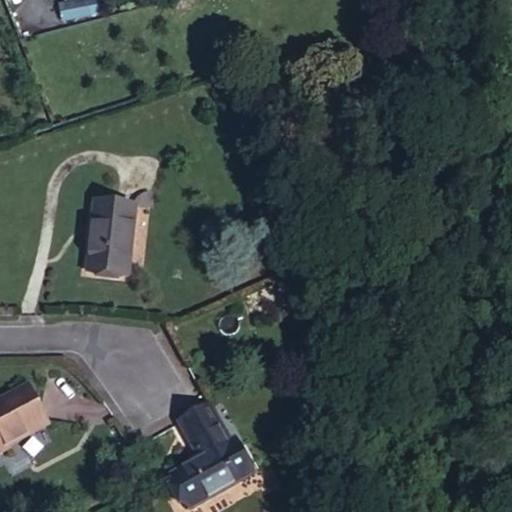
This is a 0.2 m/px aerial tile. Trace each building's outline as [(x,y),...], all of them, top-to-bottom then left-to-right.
[(101,0),(85,0),(62,5),(65,23),(104,14),(101,0)] [(149,36),(122,45),(126,56),(137,95),(165,87),(149,36)] [(65,75),(76,113),(137,95),(126,56),(65,75)] [(88,270),(127,275),(135,207),(96,202),(88,270)] [(0,403),(0,451),(9,447),(8,446),(48,424),(28,388),(0,403)] [(209,406),(180,423),(200,460),(171,476),(189,509),(252,473),(234,440),(229,443),(209,406)]
